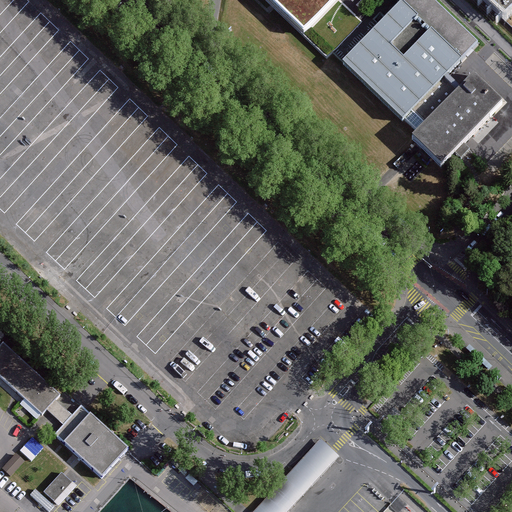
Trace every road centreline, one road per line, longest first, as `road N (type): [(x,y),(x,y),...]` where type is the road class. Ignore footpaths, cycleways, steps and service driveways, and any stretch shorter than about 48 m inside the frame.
road 1 (residential): [(0,262),(201,455),(236,466),(275,462),(324,419)]
road 2 (secondary): [(439,286),(139,0)]
road 3 (residential): [(439,286),(324,419)]
